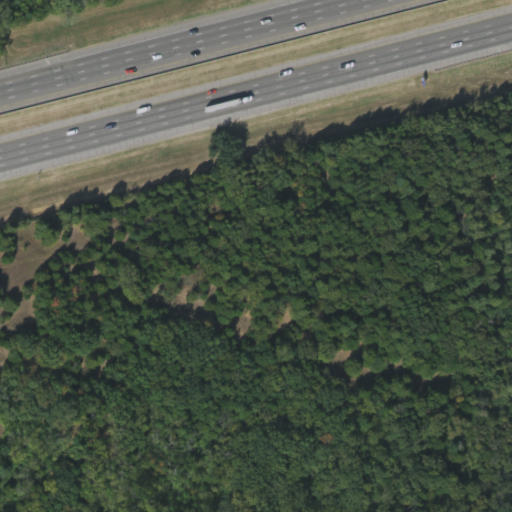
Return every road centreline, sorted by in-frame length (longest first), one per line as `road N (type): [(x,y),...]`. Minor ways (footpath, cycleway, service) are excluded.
road 1 (motorway): [(0,156),(511,25)]
road 2 (motorway): [(354,0),(0,90)]
